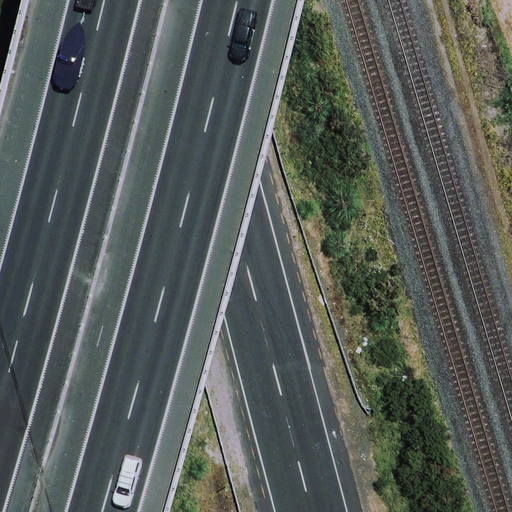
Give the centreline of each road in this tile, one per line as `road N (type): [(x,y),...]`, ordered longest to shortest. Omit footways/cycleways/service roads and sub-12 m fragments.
road 1 (unclassified): [(289,511),(145,0)]
road 2 (motorway): [(258,0),(130,511)]
road 3 (motorway): [(23,511),(123,0)]
